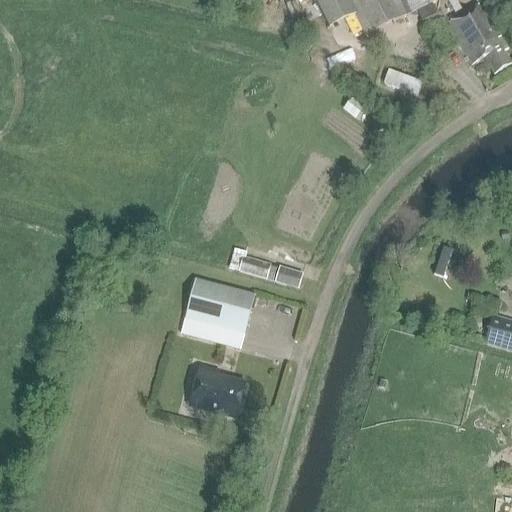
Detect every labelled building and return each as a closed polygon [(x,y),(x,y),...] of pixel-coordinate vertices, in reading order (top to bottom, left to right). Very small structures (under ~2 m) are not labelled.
[(440,1),(440,0),(313,0),(329,30),(354,17),(364,39),(416,13),(421,23),(436,16),(431,5),(440,1)] [(494,77),(511,67),(504,54),(507,52),(481,6),(448,25),(472,67),(484,60),(494,77)] [(388,85),(423,97),(428,82),(393,70),(388,85)] [(439,276),(452,278),(458,251),(446,248),(439,276)] [(243,258),(239,273),(266,281),(270,266),(243,258)] [(303,276),(280,269),(275,284),(298,291),(303,276)] [(255,297),(195,281),(184,321),(244,337),(255,297)] [(483,347),(511,354),(511,323),(491,318),(483,347)] [(218,375),(201,371),(190,408),(235,420),(244,387),(216,379),(218,375)] [(511,511),(511,500),(502,499),(500,511),(511,511)]
